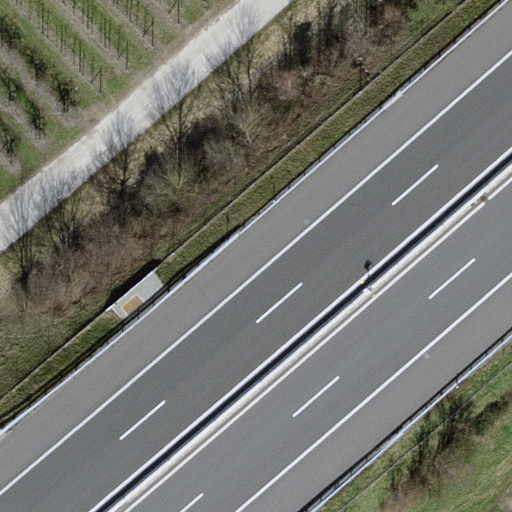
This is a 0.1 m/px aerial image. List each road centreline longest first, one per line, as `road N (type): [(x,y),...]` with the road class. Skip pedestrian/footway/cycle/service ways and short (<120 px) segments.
road 1 (motorway): [(511,96),(32,511)]
road 2 (motorway): [(181,511),(511,224)]
road 3 (track): [(0,239),(268,0)]
